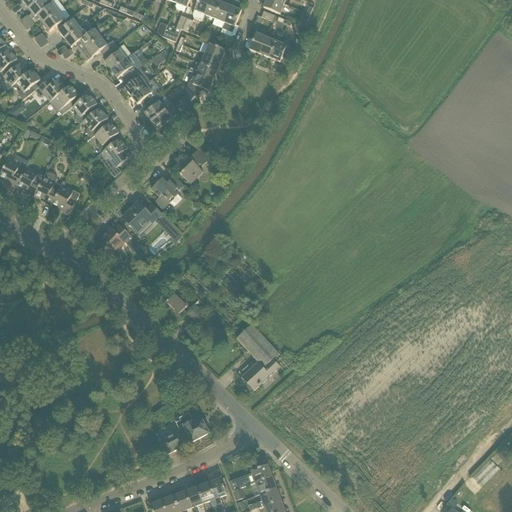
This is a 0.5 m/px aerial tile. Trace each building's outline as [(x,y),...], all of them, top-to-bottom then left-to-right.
[(25,0),(23,2),(29,10),(42,0),(25,0)] [(51,0),(42,0),(29,10),(32,15),(30,17),(32,21),(35,19),(50,7),(49,7),(52,5),(51,0)] [(187,9),(190,0),(179,0),(177,5),(175,10),(185,13),(186,9),(187,9)] [(211,0),(199,0),(195,12),(193,16),(194,19),(202,23),(205,16),(212,0),(211,0)] [(205,16),(215,20),(222,4),(212,0),(205,16)] [(270,0),(267,0),(264,9),(280,16),(284,6),(270,0)] [(215,20),(225,24),(226,24),(232,8),(222,4),(215,20)] [(58,13),(52,6),(52,5),(49,7),(50,7),(35,19),(37,22),(40,20),(44,25),(50,20),(58,13)] [(233,33),(235,28),(242,12),(232,8),(226,24),(225,24),(223,29),(233,33)] [(44,25),(50,33),(65,22),(70,18),(63,10),(58,13),(50,20),(44,25)] [(127,15),(137,19),(139,15),(128,11),(127,15)] [(276,17),(264,12),(262,18),(273,23),(276,17)] [(114,13),(112,17),(124,22),(128,19),(114,13)] [(183,30),(188,19),(182,16),(176,30),(168,27),(164,38),(176,43),(182,30),(183,30)] [(188,19),(183,30),(189,33),(194,21),(188,19)] [(74,21),(59,32),(66,41),(80,29),(74,21)] [(164,38),(168,27),(161,24),(157,33),(163,38),(164,38)] [(81,30),(80,29),(66,41),(72,49),(73,48),(87,37),(92,32),(89,29),(85,28),(81,30)] [(81,54),(101,39),(95,31),(93,33),(92,32),(87,37),(73,48),(76,52),(78,50),(81,54)] [(41,49),(49,44),(42,34),(34,40),(41,49)] [(267,39),(256,35),(250,51),(260,55),(267,39)] [(279,37),(277,43),(270,59),(280,63),(281,63),(285,64),(288,56),(284,54),(287,47),(290,48),(292,43),(279,37)] [(104,58),(117,48),(113,43),(112,44),(108,47),(101,39),(81,54),(88,63),(101,53),(104,58)] [(277,43),(267,39),(260,55),(270,59),(277,43)] [(210,45),(205,56),(222,62),(226,52),(210,45)] [(63,60),(72,57),(68,46),(59,50),(63,60)] [(117,48),(104,58),(107,62),(105,63),(112,72),(127,60),(132,56),(124,46),(119,50),(117,48)] [(0,73),(0,74),(1,74),(9,67),(17,61),(10,51),(1,57),(0,55),(0,73)] [(140,62),(144,59),(139,51),(134,54),(140,62)] [(123,76),(126,81),(144,68),(134,55),(132,56),(127,60),(112,72),(118,80),(123,76)] [(205,56),(201,66),(217,72),(222,62),(205,56)] [(190,73),(198,75),(197,76),(213,82),(217,72),(201,66),(197,64),(194,70),(191,69),(190,73)] [(28,75),(21,65),(12,71),(9,67),(1,74),(0,74),(0,80),(2,83),(5,83),(7,82),(12,89),(17,85),(16,85),(28,75)] [(144,68),(126,81),(130,85),(125,89),(131,97),(151,82),(145,75),(148,72),(144,67),(144,68)] [(19,93),(19,94),(24,101),(36,92),(35,91),(32,87),(41,81),(33,71),(28,75),(16,85),(17,85),(21,91),(19,93)] [(213,82),(197,76),(193,86),(189,84),(187,89),(195,98),(196,99),(200,89),(209,93),(213,82)] [(46,96),(51,103),(56,100),(67,90),(59,80),(51,87),(47,82),(39,88),(35,91),(36,92),(41,98),(43,99),(46,96)] [(142,102),(146,107),(163,94),(164,93),(161,89),(159,89),(159,88),(153,81),(151,82),(131,97),(138,106),(142,102)] [(59,112),(61,115),(63,117),(74,108),(73,108),(74,107),(71,103),(79,97),(71,86),(67,90),(56,100),(51,103),(50,104),(57,114),(59,112)] [(195,98),(187,89),(182,93),(191,102),(195,98)] [(171,108),(165,100),(166,99),(163,94),(146,107),(149,111),(145,115),(151,124),(171,108)] [(73,108),(74,108),(77,113),(79,115),(76,117),(75,119),(81,126),(85,123),(84,122),(92,117),(92,116),(89,112),(97,105),(89,95),(74,107),(73,108)] [(165,131),(181,118),(178,114),(179,113),(173,106),(171,108),(151,124),(157,131),(164,126),(166,129),(165,130),(165,131)] [(85,123),(88,127),(89,129),(86,131),(86,133),(92,140),(95,137),(103,131),(103,130),(100,126),(108,120),(100,110),(92,116),(92,117),(84,122),(85,123)] [(95,137),(99,141),(101,144),(98,146),(97,146),(102,154),(114,145),(111,141),(119,134),(111,124),(103,130),(103,131),(95,137)] [(27,141),(30,135),(32,133),(31,133),(26,130),(22,137),(27,141)] [(52,142),(45,139),(43,144),(50,147),(52,142)] [(97,158),(110,174),(111,176),(113,178),(121,172),(118,168),(125,163),(119,157),(128,150),(120,140),(114,145),(102,154),(97,158)] [(209,164),(197,152),(192,157),(194,159),(192,161),(186,156),(176,167),(183,174),(181,175),(189,184),(197,176),(199,178),(203,173),(200,170),(202,167),(204,169),(209,164)] [(0,177),(7,181),(6,184),(17,189),(18,187),(26,171),(30,164),(16,157),(13,164),(8,162),(0,177)] [(24,193),(28,195),(34,198),(36,196),(44,180),(45,178),(38,175),(37,177),(26,171),(18,187),(25,190),(24,193)] [(36,196),(42,199),(41,202),(52,207),(53,205),(62,189),(62,187),(56,184),(58,180),(56,178),(55,176),(53,175),(52,174),(50,174),(48,174),(47,174),(45,178),(44,180),(36,196)] [(93,189),(98,184),(87,174),(82,179),(93,189)] [(162,180),(152,191),(159,198),(155,202),(164,211),(171,204),(170,202),(173,199),(175,200),(179,196),(175,193),(178,191),(179,192),(184,188),(173,176),(168,181),(170,182),(167,185),(162,180)] [(70,216),(71,214),(80,195),(74,192),(72,195),(62,189),(53,205),(60,209),(59,211),(70,216)] [(138,204),(123,219),(137,234),(150,221),(153,224),(161,216),(152,206),(146,212),(138,204)] [(123,252),(120,249),(131,238),(120,226),(114,232),(112,230),(97,245),(113,262),(123,252)] [(158,295),(151,303),(176,326),(182,319),(179,316),(187,308),(175,296),(169,302),(168,301),(167,303),(158,295)] [(225,333),(195,307),(187,316),(216,342),(225,333)] [(242,379),(254,392),(280,368),(273,360),(279,355),(252,326),(237,340),(258,363),(242,379)] [(195,426),(193,422),(189,414),(180,419),(181,422),(177,424),(181,432),(160,443),(167,456),(209,434),(208,433),(209,431),(207,428),(205,427),(203,422),(195,426)] [(492,460),(498,466),(511,453),(505,446),(492,460)] [(490,461),(473,479),(482,488),(500,471),(490,461)] [(252,472),(252,475),(230,483),(233,493),(256,484),(272,478),(268,466),(252,472)] [(256,484),(258,489),(260,496),(276,490),(272,478),(256,484)] [(221,480),(209,484),(217,506),(223,504),(220,498),(227,496),(221,480)] [(203,505),(210,502),(212,508),(213,508),(214,511),(219,511),(217,506),(209,484),(197,489),(203,505)] [(192,509),(196,507),(203,505),(197,489),(186,493),(192,509)] [(240,490),(233,493),(237,502),(243,500),(240,490)] [(257,504),(259,510),(265,508),(281,502),(276,490),(260,496),(263,502),(257,504)] [(183,511),(187,511),(192,509),(186,493),(174,498),(179,511),(183,511)] [(179,511),(174,498),(162,502),(165,511),(179,511)] [(165,511),(162,502),(150,506),(152,511),(165,511)] [(284,511),(281,502),(265,508),(266,511),(284,511)]
